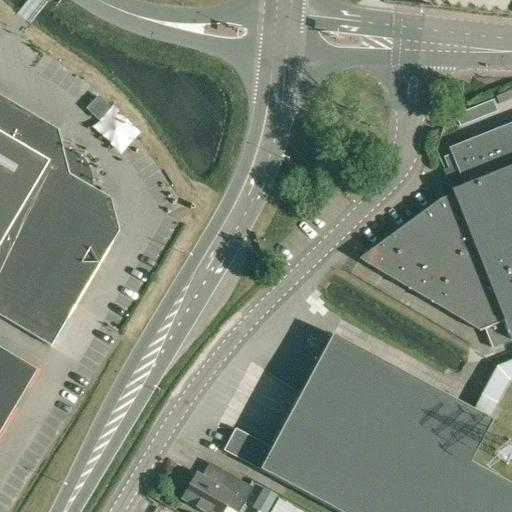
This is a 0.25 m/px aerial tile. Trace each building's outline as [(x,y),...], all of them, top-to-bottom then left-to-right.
[(0,316),(50,346),(118,231),(110,199),(92,188),(92,184),(92,179),(91,175),(89,170),(87,166),(82,159),(78,156),(75,153),(71,151),(66,149),(62,148),(57,130),(0,96),(0,316)] [(511,123),(449,149),(456,166),(443,171),(452,194),(439,200),(358,259),(479,332),(484,330),(492,349),(511,340),(511,360),(496,367),(473,411),(332,335),(271,448),(235,429),(223,451),(337,511),(511,511),(511,485),(470,463),(492,421),(489,419),(509,381),(511,379),(511,123)] [(336,182),(346,192),(355,184),(345,174),(336,182)] [(0,431),(36,371),(0,349),(0,431)] [(235,511),(238,511),(253,488),(228,474),(220,488),(196,474),(182,499),(204,511),(221,511),(225,506),(235,511)] [(314,511),(269,491),(259,511),(314,511)]
